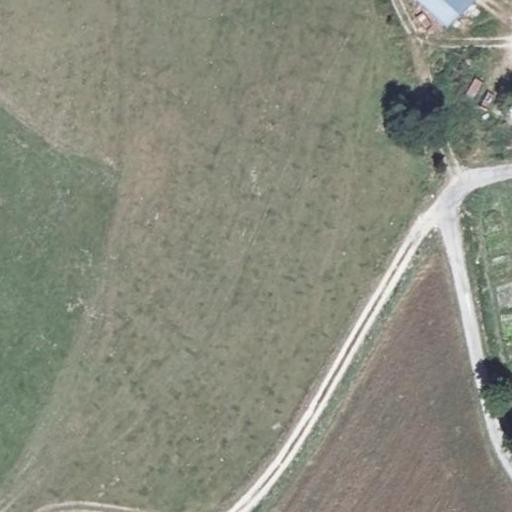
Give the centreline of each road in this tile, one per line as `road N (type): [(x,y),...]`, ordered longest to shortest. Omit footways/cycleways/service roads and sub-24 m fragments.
road 1 (track): [(240,511),(282,474),(404,240),(440,214)]
road 2 (residential): [(511,165),(472,176),(440,214),(489,430),(511,474)]
